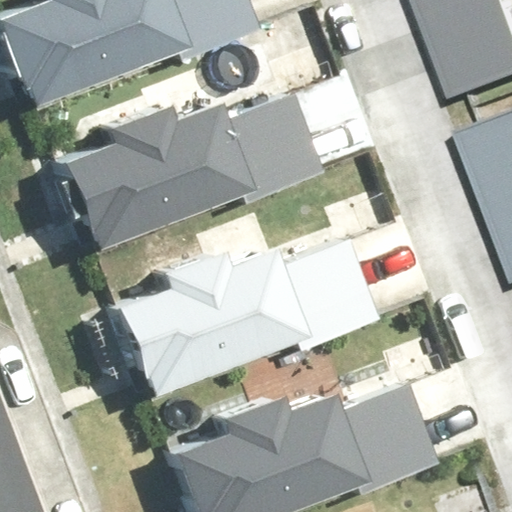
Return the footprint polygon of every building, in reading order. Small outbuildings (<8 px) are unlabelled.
[(0,15),(0,98),(9,120),(159,56),(169,78),(262,38),(245,0),(26,0),(28,3),(0,15)] [(477,0),(426,0),(432,17),(477,0)] [(511,75),(511,0),(477,0),(432,17),(461,94),(511,75)] [(225,224),(325,187),(288,86),(203,118),(200,109),(157,125),(150,104),(94,125),(102,145),(45,166),(78,255),(217,204),(225,224)] [(511,194),(511,107),(467,124),(494,201),(511,194)] [(511,194),(494,201),(511,254),(511,194)] [(280,362),(378,328),(338,215),(208,260),(204,250),(105,285),(109,296),(89,303),(125,406),(277,353),(280,362)] [(336,511),(436,474),(402,380),(314,412),(308,396),(268,410),(262,394),(196,419),(202,435),(151,453),(172,511),(287,511),(331,496),(336,511)]
